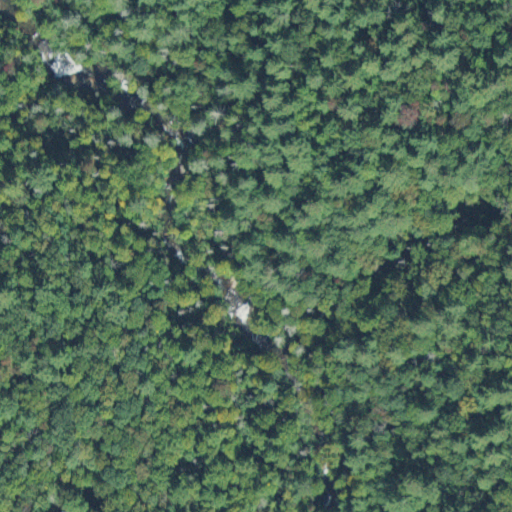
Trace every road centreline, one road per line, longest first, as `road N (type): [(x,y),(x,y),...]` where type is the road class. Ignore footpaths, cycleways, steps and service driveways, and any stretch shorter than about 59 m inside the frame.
road 1 (track): [(0,140),(35,155),(95,226),(154,376),(170,470),(189,511)]
road 2 (track): [(0,230),(32,270),(35,331),(17,409),(0,440)]
